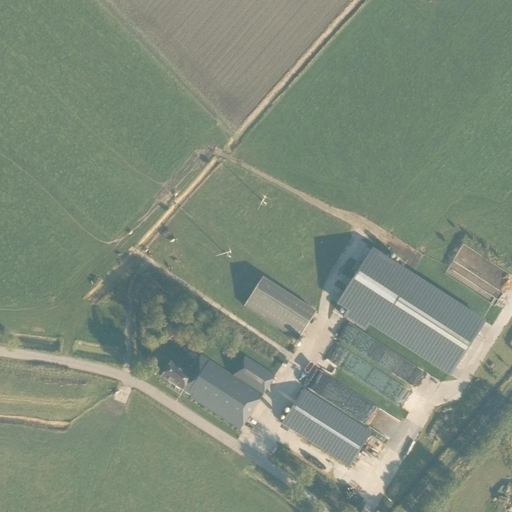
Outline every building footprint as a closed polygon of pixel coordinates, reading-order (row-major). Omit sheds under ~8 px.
[(372,251),(338,303),(348,309),(344,316),(365,330),(370,323),(451,376),(484,323),(372,251)] [(446,274),(496,304),(504,291),(454,261),(446,274)] [(298,340),(300,336),(316,311),(264,276),(245,307),(298,340)] [(344,326),(338,335),(380,364),(390,349),(361,330),(358,335),(344,326)] [(336,342),(327,356),(335,362),(345,348),(336,342)] [(240,430),(275,376),(245,357),(233,376),(201,355),(187,376),(181,372),(182,370),(170,363),(162,377),(184,391),(184,392),(191,396),(190,398),(240,430)] [(403,370),(400,378),(414,384),(422,367),(405,360),(402,369),(403,370)] [(371,412),(373,409),(331,383),(325,393),(352,410),(371,422),(371,421),(373,421),(376,415),(371,412)] [(282,423),(351,467),(373,433),(305,389),(282,423)] [(382,427),(384,433),(387,431),(390,438),(398,434),(395,426),(391,427),(390,424),(382,427)]
